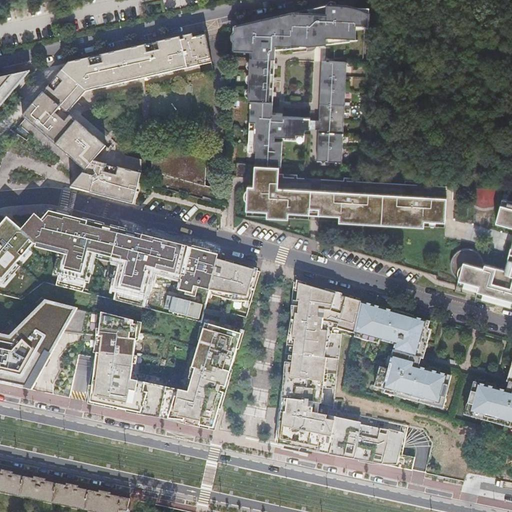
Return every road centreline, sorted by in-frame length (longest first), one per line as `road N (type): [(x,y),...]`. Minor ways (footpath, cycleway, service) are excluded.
road 1 (residential): [(0,199),(48,195),(511,322)]
road 2 (primary): [(464,511),(0,408)]
road 3 (primary): [(0,449),(286,511)]
road 4 (residential): [(0,67),(277,0)]
road 5 (unknown): [(210,16),(225,125),(225,241)]
